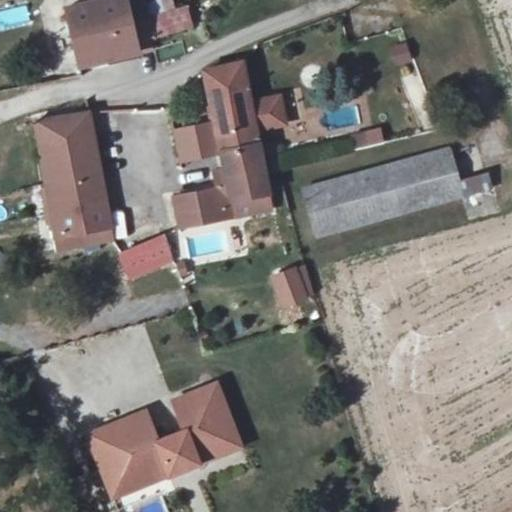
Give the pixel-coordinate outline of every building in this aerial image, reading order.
[(94,0),(66,7),(77,62),(136,48),(124,0),(94,0)] [(124,0),(136,48),(152,45),(150,37),(145,12),(142,0),(124,0)] [(184,4),(145,12),(150,37),(189,28),(184,4)] [(247,59),(206,68),(216,121),(223,150),(225,163),(217,164),(220,187),(221,194),(269,186),(259,128),(254,99),(247,59)] [(418,72),(401,78),(419,128),(436,122),(418,72)] [(284,94),(254,99),(259,128),(289,123),(284,94)] [(104,201),(89,110),(37,118),(53,211),(104,201)] [(216,121),(177,129),(182,159),(223,150),(216,121)] [(381,127),(351,133),(354,149),(384,143),(381,127)] [(319,231),(461,192),(449,147),(307,186),(319,231)] [(174,194),(180,224),(224,214),(221,194),(220,187),(174,194)] [(148,193),(152,226),(165,224),(161,191),(148,193)] [(104,201),(53,211),(60,245),(111,236),(104,201)] [(129,205),(132,228),(143,227),(140,204),(129,205)] [(173,258),(170,251),(164,234),(119,250),(129,273),(173,258)] [(305,274),(276,279),(278,294),(308,289),(305,274)] [(136,468),(117,419),(82,432),(107,501),(245,448),(220,380),(207,385),(225,434),(197,445),(201,454),(168,467),(164,458),(136,468)] [(145,408),(117,419),(136,468),(164,458),(168,467),(201,454),(197,445),(225,434),(207,385),(171,398),(183,430),(157,439),(145,408)] [(194,511),(208,511),(203,494),(190,499),(194,511)]
